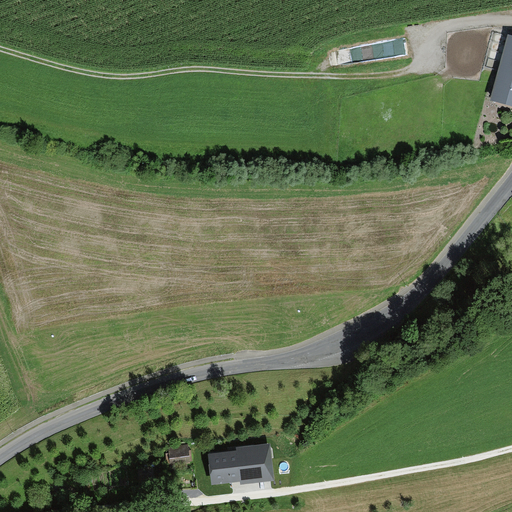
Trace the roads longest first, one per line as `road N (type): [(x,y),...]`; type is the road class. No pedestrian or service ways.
road 1 (tertiary): [(511,186),(436,280),(357,338),(141,390),(0,456)]
road 2 (track): [(0,50),(111,79),(196,71),(379,79),(409,74),(455,27),(511,27)]
